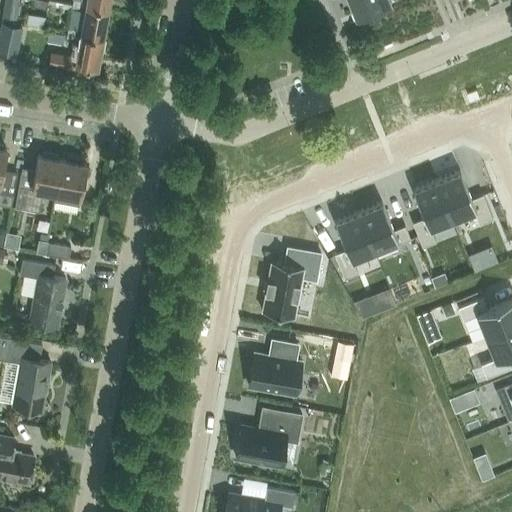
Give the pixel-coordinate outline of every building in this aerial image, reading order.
[(2,0),(0,10),(18,13),(20,0),(2,0)] [(107,10),(109,0),(73,0),(72,8),(85,10),(86,6),(107,10)] [(348,0),(358,22),(392,8),(388,0),(348,0)] [(102,39),(107,10),(86,6),(85,10),(82,27),(68,28),(66,37),(79,39),(80,35),(102,39)] [(1,22),(0,28),(0,52),(16,56),(23,27),(1,22)] [(97,68),(102,39),(80,35),(79,39),(80,39),(76,56),(51,52),(48,64),(74,68),(73,72),(86,75),(88,67),(97,68)] [(0,204),(11,206),(17,172),(3,169),(6,149),(3,148),(3,144),(0,143),(0,204)] [(56,194),(62,159),(58,158),(59,155),(42,152),(41,155),(38,155),(34,175),(20,173),(14,207),(39,211),(42,191),(56,194)] [(55,194),(54,201),(78,205),(80,198),(86,163),(82,163),(83,159),(66,156),(66,160),(62,159),(56,194),(55,194)] [(459,170),(436,179),(453,223),(475,215),(479,224),(492,218),(482,193),(471,198),(459,170)] [(423,217),(412,221),(422,246),(435,241),(432,232),(453,223),(436,179),(412,189),(423,217)] [(382,201),(358,210),(374,250),(395,242),(396,244),(410,238),(404,224),(393,229),(382,201)] [(345,248),(334,253),(344,278),(357,272),(352,259),(374,250),(358,210),(334,220),(345,248)] [(47,242),(45,254),(68,258),(70,246),(47,242)] [(271,259),(261,310),(293,316),(300,276),(315,278),(320,252),(287,246),(284,262),(271,259)] [(22,258),(19,274),(37,277),(29,321),(57,326),(65,278),(52,276),(54,264),(22,258)] [(482,296),(457,306),(463,319),(476,314),(485,336),(511,324),(511,297),(487,307),(482,296)] [(494,358),(480,363),(486,376),(511,366),(506,355),(511,352),(511,324),(485,336),(494,358)] [(39,359),(42,344),(0,336),(0,359),(20,363),(12,405),(41,410),(50,362),(39,359)] [(321,337),(318,354),(332,356),(325,390),(342,394),(349,359),(350,360),(353,343),(321,337)] [(254,352),(248,385),(295,393),(301,360),(295,359),(298,343),(271,338),(270,347),(272,347),(270,355),(254,352)] [(511,380),(494,388),(508,422),(511,420),(511,380)] [(240,425),(235,455),(280,464),(285,439),(296,441),(301,414),(262,406),(259,421),(262,422),(260,428),(240,425)] [(0,477),(28,483),(33,455),(11,451),(14,437),(0,434),(0,477)] [(228,492),(224,511),(277,511),(280,503),(291,505),(294,490),(266,485),(263,498),(228,492)]
